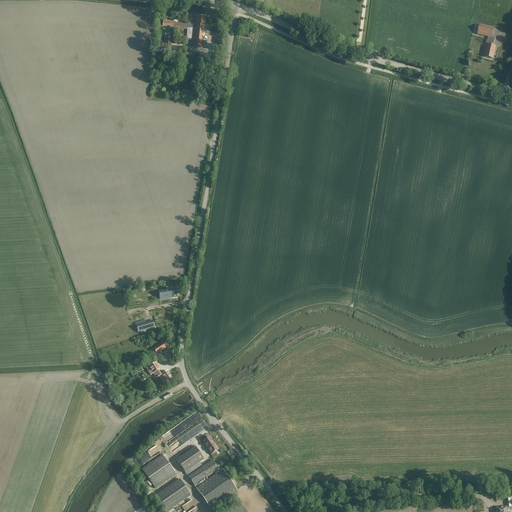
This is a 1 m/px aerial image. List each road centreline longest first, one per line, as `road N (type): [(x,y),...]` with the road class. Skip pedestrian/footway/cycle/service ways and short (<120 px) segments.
road 1 (unclassified): [(284,511),(201,404),(180,358),(237,5)]
road 2 (tertiary): [(503,92),(358,55)]
road 3 (tertiary): [(358,55),(237,5)]
